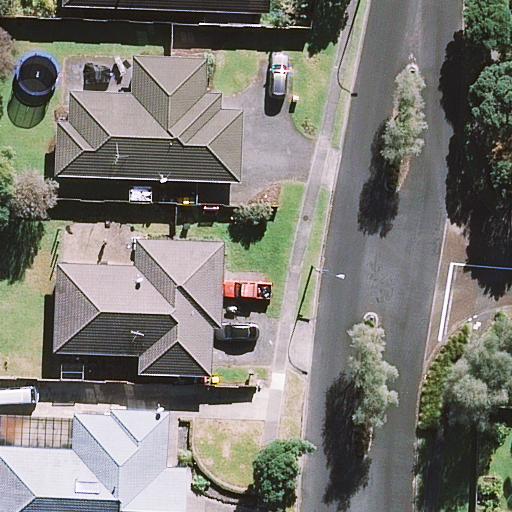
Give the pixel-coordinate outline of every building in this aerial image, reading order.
[(266,10),(266,0),(61,0),(62,3),(266,10)] [(205,54),(132,52),(131,88),(69,86),(68,118),(56,117),(54,172),(239,178),(241,105),(220,105),(221,88),(204,88),(205,54)] [(224,237),(134,234),(134,262),(55,259),(52,347),(138,350),(138,369),(211,372),(212,323),(221,323),(224,237)] [(166,463),(168,406),(108,404),(108,410),(73,408),(73,414),(71,445),(0,441),(0,511),(183,511),(185,464),(166,463)] [(0,441),(71,445),(73,414),(0,410),(0,441)]
